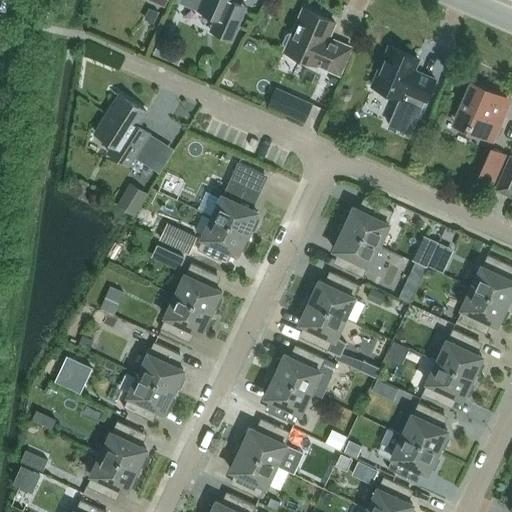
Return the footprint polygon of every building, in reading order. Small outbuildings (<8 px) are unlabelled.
[(180,0),(180,1),(216,17),(210,30),(232,40),(246,7),(233,1),(233,0),(180,0)] [(157,11),(147,7),(142,19),(152,23),(157,11)] [(328,37),(335,22),(304,8),(293,33),(291,32),(286,34),(283,42),(285,47),(286,47),(285,51),(316,65),(317,64),(339,74),(351,47),(328,37)] [(177,49),(158,41),(153,54),(172,62),(177,49)] [(382,64),(373,86),(401,98),(389,125),(410,134),(425,100),(426,101),(435,79),(413,69),(418,58),(390,46),(387,54),(384,55),(381,62),(382,64)] [(495,100),(498,93),(473,82),(454,124),(473,132),(474,132),(493,141),(509,106),(495,100)] [(138,126),(147,112),(111,89),(110,90),(119,95),(95,133),(112,143),(107,151),(129,165),(150,133),(138,126)] [(290,95),(282,113),(289,116),(304,122),(312,104),(290,95)] [(506,154),(489,146),(476,176),(493,184),(506,154)] [(511,155),(508,154),(493,190),(511,197),(511,155)] [(255,217),(257,211),(249,207),(264,174),(238,162),(223,195),(222,195),(212,216),(252,235),(259,219),(255,217)] [(147,192),(129,182),(115,204),(133,215),(147,192)] [(388,223),(394,211),(368,199),(362,210),(354,206),(351,212),(347,210),(339,226),(379,244),(389,223),(388,223)] [(402,208),(398,216),(409,221),(412,213),(402,208)] [(244,250),(252,235),(212,216),(202,237),(203,238),(197,249),(223,261),(229,250),(237,254),(240,248),(244,250)] [(167,221),(159,239),(190,252),(197,235),(167,221)] [(369,265),(379,244),(339,226),(332,241),(336,243),(334,249),(342,253),(337,265),(363,277),(368,265),(369,265)] [(425,236),(414,260),(427,266),(438,242),(425,236)] [(158,247),(152,258),(179,271),(184,259),(158,247)] [(472,287),(511,305),(511,303),(511,279),(508,278),(511,269),(511,265),(488,254),(482,266),(482,265),(472,287)] [(433,255),(428,266),(442,273),(448,262),(433,255)] [(215,314),(222,298),(218,296),(220,290),(212,286),(217,275),(191,262),(186,274),(185,274),(175,295),(215,314)] [(410,273),(421,278),(426,267),(415,262),(410,273)] [(354,296),(359,285),(333,272),(328,284),(319,280),(317,286),(312,284),(305,299),(345,318),(355,297),(354,296)] [(384,293),(370,287),(365,297),(379,304),(384,293)] [(409,303),(414,292),(403,287),(398,298),(409,303)] [(504,321),(511,305),(472,287),(462,308),(457,320),(483,332),(488,320),(497,324),(499,319),(504,321)] [(207,329),(215,314),(175,295),(165,316),(166,316),(160,328),(186,340),(192,329),(200,333),(203,327),(207,329)] [(117,305),(105,299),(100,309),(113,315),(117,305)] [(335,339),(345,318),(305,299),(298,315),(302,317),(300,323),(308,327),(303,338),(339,355),(345,343),(335,339)] [(474,352),(479,340),(453,328),(448,340),(447,339),(437,361),(476,379),(484,364),(479,362),(482,356),(474,352)] [(92,339),(81,334),(77,345),(88,349),(92,339)] [(178,392),(185,377),(181,375),(183,369),(175,365),(180,354),(154,341),(149,353),(148,353),(138,374),(178,392)] [(336,364),(325,358),(299,346),(293,358),(285,354),(282,359),(278,357),(271,373),(310,391),(322,397),(332,375),(331,374),(336,364)] [(92,367),(67,356),(55,382),(80,394),(92,367)] [(363,360),(359,370),(375,377),(379,368),(363,360)] [(469,395),(476,379),(437,361),(427,382),(428,382),(422,394),(448,406),(454,394),(462,398),(465,393),(469,395)] [(300,413),(310,391),(271,373),(263,389),(268,391),(265,396),(274,400),(268,412),(294,424),(300,412),(300,413)] [(170,408),(178,392),(138,374),(128,395),(129,395),(124,407),(149,419),(155,408),(163,412),(166,406),(170,408)] [(445,435),(447,430),(439,426),(444,414),(418,402),(413,414),(412,413),(402,435),(442,453),(449,438),(445,435)] [(36,409),(32,419),(52,429),(57,419),(36,409)] [(141,472),(148,456),(144,454),(146,448),(138,444),(143,433),(117,420),(112,432),(111,432),(101,453),(141,472)] [(276,465),(286,444),(285,443),(291,432),(265,420),(259,431),(251,427),(248,433),(244,431),(236,446),(276,465)] [(442,453),(402,435),(388,428),(381,442),(395,449),(392,456),(393,456),(387,468),(414,480),(419,468),(427,472),(430,467),(434,469),(442,453)] [(332,431),(326,444),(340,450),(346,439),(346,438),(332,431)] [(359,445),(346,439),(340,450),(354,457),(359,445)] [(266,486),(276,465),(236,446),(229,462),(233,464),(231,470),(239,474),(234,485),(260,497),(265,486),(266,486)] [(134,487),(141,472),(101,453),(91,474),(92,474),(87,486),(113,498),(118,487),(127,491),(129,485),(134,487)] [(37,455),(32,467),(42,471),(48,460),(37,455)] [(360,461),(353,474),(372,482),(378,470),(360,461)] [(13,485),(30,492),(38,475),(22,467),(13,485)] [(404,500),(410,488),(383,476),(378,488),(377,487),(367,509),(374,511),(414,511),(410,510),(413,504),(404,500)] [(253,511),(256,505),(230,493),(225,505),(216,501),(214,507),(209,504),(205,511),(253,511)] [(267,505),(277,510),(281,502),(270,497),(267,505)] [(106,511),(80,499),(75,511),(74,511),(73,511),(106,511)]
